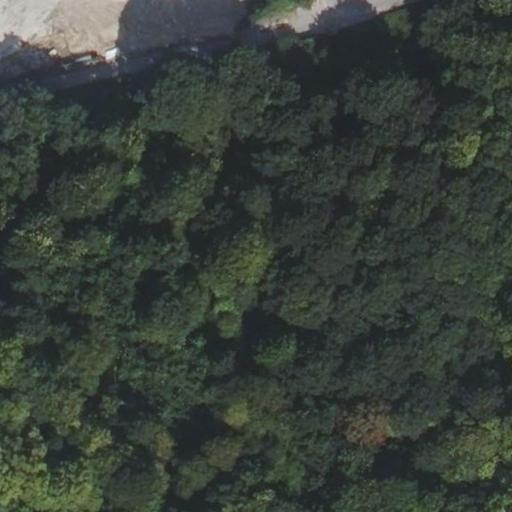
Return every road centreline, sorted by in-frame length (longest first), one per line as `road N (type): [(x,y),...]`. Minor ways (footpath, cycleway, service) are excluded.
road 1 (track): [(404,511),(366,374),(249,162),(203,51)]
road 2 (residential): [(0,106),(329,17)]
